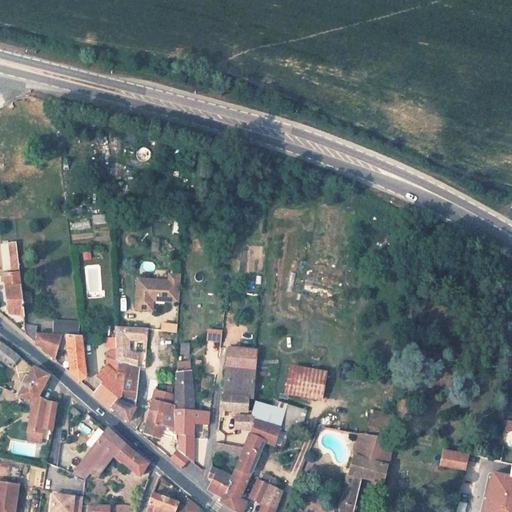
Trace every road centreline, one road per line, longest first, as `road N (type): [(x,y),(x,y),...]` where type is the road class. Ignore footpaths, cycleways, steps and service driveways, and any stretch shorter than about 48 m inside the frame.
road 1 (primary): [(202,110),(398,182),(511,243)]
road 2 (primary): [(202,110),(0,52)]
road 3 (tertiary): [(0,327),(159,459)]
road 4 (primary): [(0,68),(202,110)]
